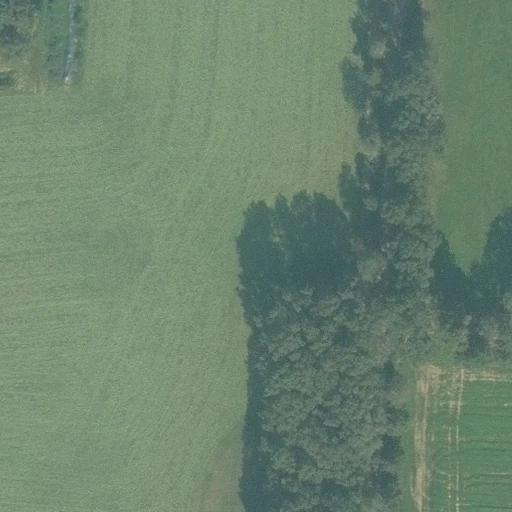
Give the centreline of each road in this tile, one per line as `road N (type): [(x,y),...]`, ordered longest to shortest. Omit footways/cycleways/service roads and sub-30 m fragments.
road 1 (track): [(378,325),(395,0)]
road 2 (track): [(377,511),(378,325)]
road 3 (track): [(511,335),(378,325)]
